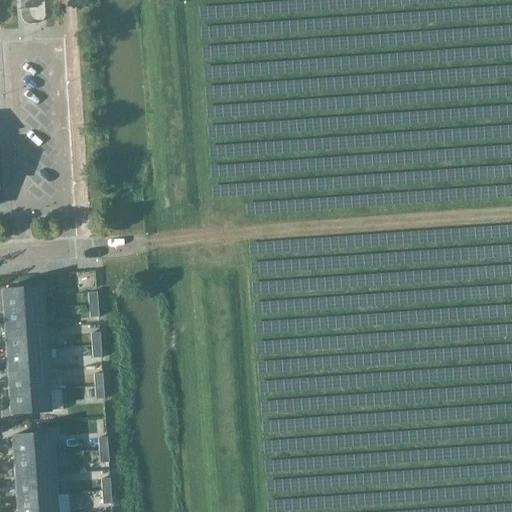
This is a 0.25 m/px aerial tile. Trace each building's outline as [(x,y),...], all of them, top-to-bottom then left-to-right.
[(40,288),(1,291),(2,313),(42,310),(40,288)] [(42,310),(2,313),(4,333),(44,330),(42,310)] [(44,330),(4,333),(5,353),(45,350),(44,330)] [(45,350),(5,353),(7,374),(47,371),(45,350)] [(47,371),(7,374),(8,394),(48,391),(47,371)] [(48,391),(8,394),(10,416),(50,413),(48,391)] [(51,433),(11,436),(13,457),(53,454),(51,433)] [(53,454),(13,457),(15,477),(55,474),(53,454)] [(55,474),(15,477),(16,498),(56,495),(55,474)] [(57,511),(56,495),(16,498),(17,511),(57,511)]
